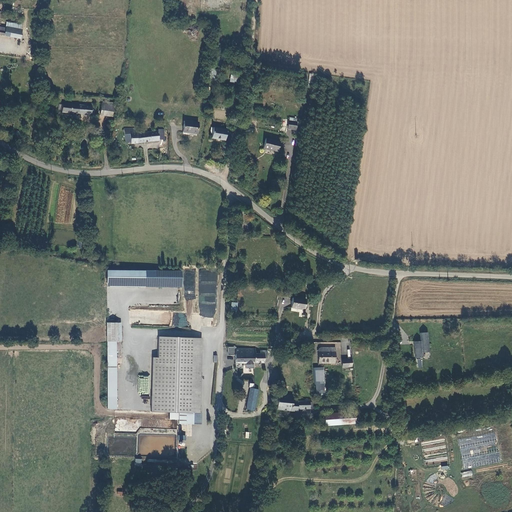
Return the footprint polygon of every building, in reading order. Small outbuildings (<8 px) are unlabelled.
[(231,74),(230,82),(237,83),(238,75),(231,74)] [(59,113),(91,114),(91,109),(87,108),(88,105),(59,104),(59,113)] [(184,120),(182,132),(197,134),(199,122),(184,120)] [(287,129),(296,130),(297,122),(288,121),(287,129)] [(211,138),(224,141),(227,130),(213,127),(211,138)] [(130,143),(138,143),(137,133),(136,133),(135,128),(123,129),(124,140),(126,142),(130,142),(130,143)] [(158,139),(157,131),(137,133),(138,143),(158,141),(158,139)] [(277,152),(280,141),(265,137),(263,149),(277,152)] [(106,270),(106,287),(181,287),(181,271),(106,270)] [(303,307),(304,298),(291,296),(290,305),(303,307)] [(186,327),(187,313),(173,312),(172,326),(186,327)] [(121,323),(106,322),(106,342),(116,342),(121,342),(121,334),(121,323)] [(428,352),(427,331),(419,332),(420,340),(420,343),(414,343),(414,358),(422,357),(422,352),(428,352)] [(160,355),(161,337),(158,337),(157,358),(152,358),(150,412),(168,413),(168,420),(178,420),(178,425),(200,425),(201,413),(199,413),(201,338),(177,338),(177,355),(160,355)] [(160,355),(177,355),(177,338),(161,337),(160,355)] [(116,410),(116,342),(106,342),(106,409),(116,410)] [(316,360),(333,359),(332,343),(318,344),(319,347),(316,348),(316,360)] [(253,352),(253,347),(233,347),(233,360),(262,360),(262,356),(265,356),(265,349),(258,349),(258,352),(253,352)] [(315,393),(323,394),(322,371),(314,370),(315,393)] [(253,403),(269,405),(271,388),(267,388),(268,380),(266,380),(266,382),(260,381),(260,386),(239,383),(236,404),(252,406),(253,403)] [(307,406),(307,399),(289,398),(290,394),(276,392),(275,400),(271,399),(271,406),(294,408),(295,406),(307,406)] [(322,411),(323,420),(323,421),(353,418),(352,408),(322,411)]
